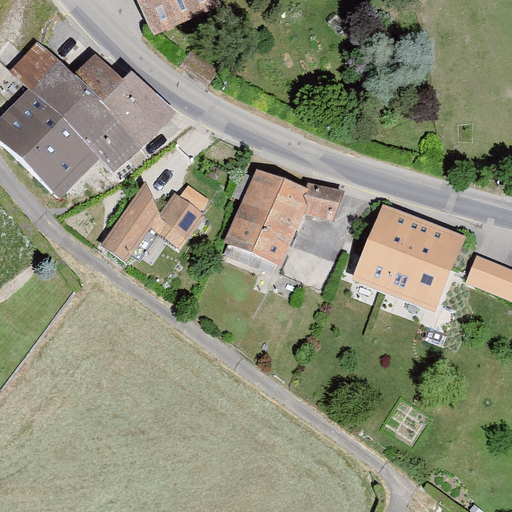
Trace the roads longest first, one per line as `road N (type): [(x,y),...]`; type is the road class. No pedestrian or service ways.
road 1 (unclassified): [(0,166),(44,228),(401,483),(398,511)]
road 2 (tertiary): [(511,215),(295,150),(198,102),(125,48),(83,0)]
